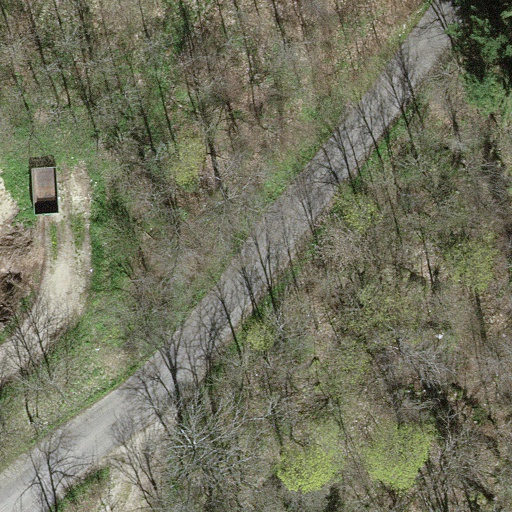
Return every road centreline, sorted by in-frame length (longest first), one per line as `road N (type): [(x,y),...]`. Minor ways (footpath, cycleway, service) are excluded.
road 1 (unclassified): [(12,511),(241,303),(417,83),(470,0)]
road 2 (track): [(101,511),(148,394)]
